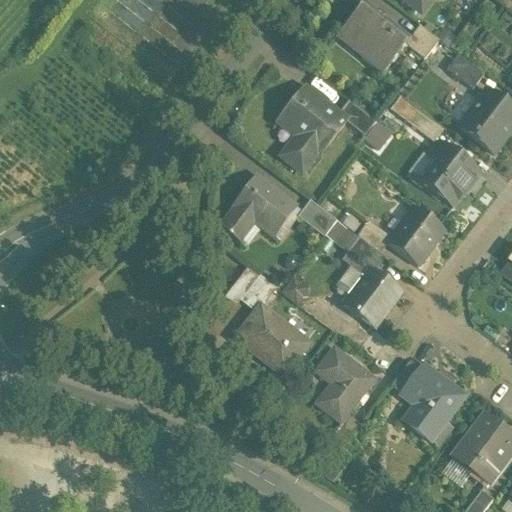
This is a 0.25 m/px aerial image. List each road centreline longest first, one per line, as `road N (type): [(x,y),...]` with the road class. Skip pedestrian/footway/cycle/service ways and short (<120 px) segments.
road 1 (tertiary): [(290,0),(168,154),(123,194),(40,229)]
road 2 (tertiary): [(322,511),(249,466),(7,379)]
road 3 (residential): [(511,214),(434,320)]
